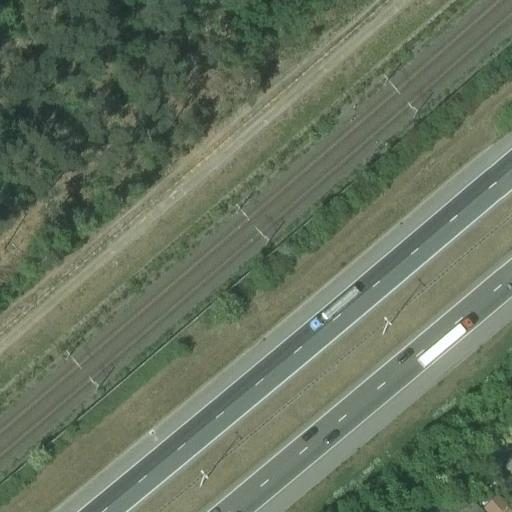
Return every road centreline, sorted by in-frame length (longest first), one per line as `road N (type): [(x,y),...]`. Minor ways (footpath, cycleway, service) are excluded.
road 1 (motorway): [(511,187),(124,511)]
road 2 (motorway): [(238,511),(511,283)]
